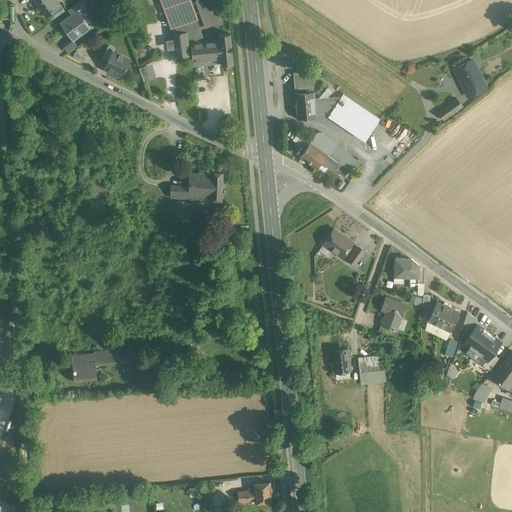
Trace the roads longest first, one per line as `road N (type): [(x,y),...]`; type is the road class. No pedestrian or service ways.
road 1 (track): [(16,30),(6,87),(8,187),(30,511)]
road 2 (primary): [(301,511),(271,213)]
road 3 (unclassified): [(266,160),(85,78),(16,30)]
road 4 (unclassified): [(511,323),(322,188)]
road 5 (primary): [(266,160),(249,0)]
